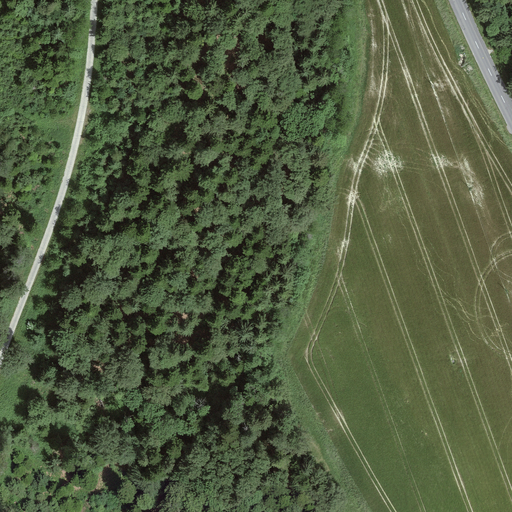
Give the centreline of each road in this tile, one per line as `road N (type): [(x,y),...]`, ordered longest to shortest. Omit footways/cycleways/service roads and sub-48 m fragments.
road 1 (unclassified): [(0,364),(77,137),(96,0)]
road 2 (tertiary): [(456,0),(511,118)]
